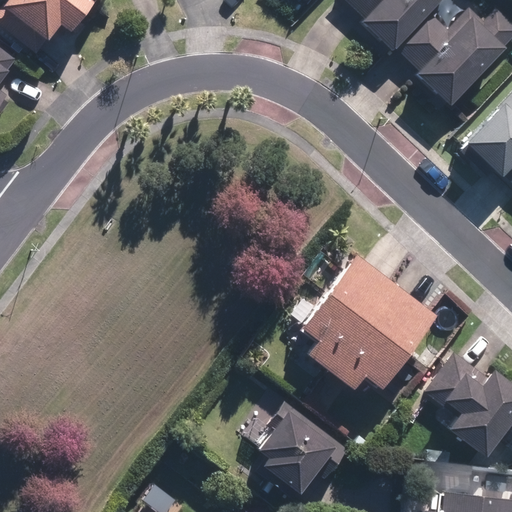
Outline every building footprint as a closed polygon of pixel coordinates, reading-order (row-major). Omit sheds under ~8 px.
[(0,0),(0,21),(32,47),(44,31),(54,38),(83,0),(0,0)] [(346,28),(377,57),(432,0),(332,0),(353,20),(346,28)] [(401,83),(435,114),(509,35),(485,13),(474,24),(461,12),(441,33),(424,17),(389,54),(410,73),(401,83)] [(0,74),(8,64),(0,57),(0,74)] [(511,82),(448,150),(485,183),(492,176),(511,193),(511,82)] [(422,320),(345,261),(340,257),(281,334),(300,349),(292,359),(338,395),(347,384),(363,397),(422,320)] [(476,377),(449,355),(446,353),(412,394),(442,419),(430,433),(467,463),(511,407),(511,401),(479,375),(476,377)] [(340,449),(278,402),(261,425),(266,428),(244,458),(253,465),(248,473),(284,500),(304,472),(316,482),(340,449)] [(511,511),(511,502),(423,498),(422,511),(511,511)]
